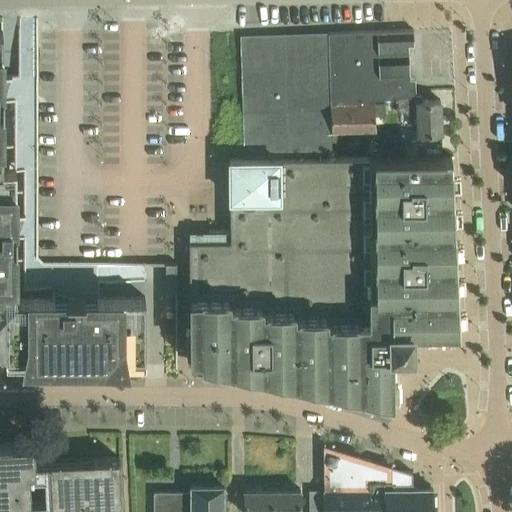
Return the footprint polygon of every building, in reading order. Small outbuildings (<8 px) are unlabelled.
[(396,95),(408,95),(405,29),(397,29),(239,35),(243,155),(332,152),(331,132),(375,130),(375,114),(385,113),(385,103),(374,103),(374,98),(396,97),(396,95)] [(144,365),(144,297),(16,297),(15,296),(15,168),(2,168),(1,30),(0,30),(0,359),(6,365),(144,365)] [(396,95),(396,97),(397,113),(415,112),(416,132),(440,131),(439,99),(421,100),(420,95),(408,95),(396,95)] [(458,327),(450,155),(228,158),(229,240),(197,240),(188,240),(189,361),(199,363),(391,400),(391,348),(411,348),(410,328),(458,327)] [(178,290),(177,261),(167,261),(167,290),(178,290)] [(120,511),(118,457),(34,460),(33,440),(0,441),(0,511),(120,511)] [(412,483),(412,471),(322,443),(323,489),(368,489),(377,489),(390,489),(390,487),(391,483),(412,483)] [(223,511),(223,483),(189,483),(189,491),(154,492),(154,511),(223,511)] [(308,511),(431,511),(432,487),(390,487),(390,489),(377,489),(368,489),(323,489),(308,489),(308,511)] [(270,511),(271,488),(243,488),(243,511),(270,511)] [(299,511),(299,488),(271,488),(270,511),(299,511)]
